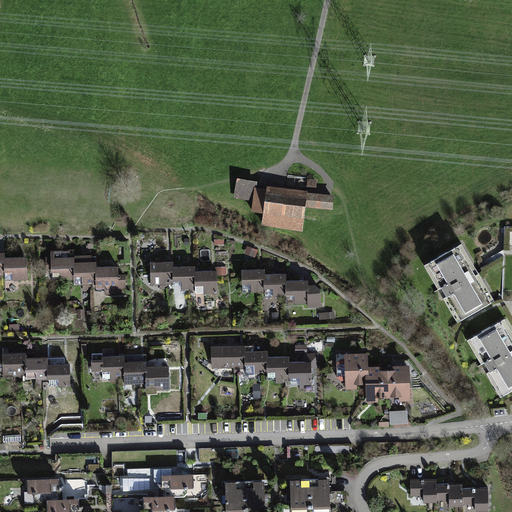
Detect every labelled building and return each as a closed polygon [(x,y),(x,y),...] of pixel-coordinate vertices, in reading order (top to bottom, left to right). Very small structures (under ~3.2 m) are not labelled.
[(258,181),(237,177),(234,198),(253,201),(251,211),(263,212),(262,225),(303,231),(305,207),(333,210),(334,195),(308,192),(308,190),(267,185),(267,188),(257,187),(258,181)] [(461,244),(424,265),(439,290),(442,288),(447,297),(443,298),(457,323),(495,301),(461,244)] [(258,250),(247,246),(244,253),(255,257),(258,250)] [(75,249),(50,250),(50,256),(45,256),(46,268),(43,268),(43,280),(61,279),(61,281),(70,281),(70,279),(74,279),(74,276),(82,276),(83,284),(96,284),(96,288),(105,288),(105,294),(120,294),(120,288),(127,288),(126,273),(119,273),(119,265),(97,266),(97,261),(92,261),(92,254),(75,255),(75,249)] [(5,251),(0,251),(0,275),(5,276),(5,281),(27,280),(26,257),(5,257),(5,251)] [(173,261),(150,262),(151,285),(160,285),(160,290),(169,289),(169,285),(174,285),(174,281),(181,281),(181,290),(195,289),(195,294),(217,293),(217,275),(217,271),(216,271),(195,271),(195,265),(173,266),(173,261)] [(226,267),(215,267),(216,271),(217,271),(217,275),(227,275),(226,267)] [(265,268),(241,269),(242,285),(250,284),(251,293),(262,293),(262,289),(272,289),(273,297),(285,297),(285,295),(295,295),(295,304),(308,303),(308,307),(321,307),(321,289),(314,284),(308,284),(308,279),(287,280),(286,273),(265,273),(265,268)] [(85,319),(85,309),(78,309),(78,308),(70,308),(70,314),(78,314),(78,319),(85,319)] [(279,312),(269,312),(270,321),(280,321),(279,312)] [(335,312),(319,313),(320,320),(336,318),(335,312)] [(511,331),(504,319),(467,340),(481,365),(485,363),(490,371),(486,373),(500,398),(511,391),(511,331)] [(246,344),(211,345),(211,369),(246,368),(246,365),(255,365),(255,374),(266,374),(266,372),(276,372),(276,384),(286,383),(286,380),(290,380),(290,379),(299,378),(299,389),(312,389),(311,368),(319,368),(318,353),(307,353),(303,353),(304,361),(290,362),(290,356),(268,356),(268,349),(246,350),(246,344)] [(307,344),(295,345),(295,354),(303,353),(307,353),(307,344)] [(2,355),(0,354),(0,371),(2,372),(2,378),(26,378),(26,372),(36,372),(37,383),(48,382),(48,379),(58,379),(58,387),(71,387),(70,363),(49,363),(48,356),(27,357),(26,346),(2,347),(2,355)] [(340,359),(337,363),(337,377),(341,381),(345,381),(346,389),(357,389),(357,384),(367,384),(367,402),(378,402),(378,398),(399,398),(399,402),(411,401),(410,365),(368,366),(368,352),(344,353),(345,359),(340,359)] [(102,358),(91,359),(91,372),(110,372),(110,383),(124,383),(124,385),(134,385),(134,388),(146,388),(146,390),(169,390),(169,365),(146,366),(146,361),(124,361),(124,355),(102,356),(102,358)] [(407,410),(389,411),(390,424),(408,423),(407,410)] [(178,411),(170,412),(170,420),(179,420),(178,411)] [(20,435),(3,436),(4,443),(21,441),(20,435)] [(129,475),(121,476),(122,491),(146,489),(144,468),(129,469),(129,475)] [(193,473),(161,475),(162,484),(158,484),(162,490),(163,490),(164,495),(175,494),(186,494),(188,492),(188,487),(194,487),(193,473)] [(59,477),(27,479),(28,492),(25,492),(25,504),(34,503),(33,497),(37,499),(47,499),(58,498),(58,493),(60,493),(63,486),(60,486),(59,477)] [(438,477),(410,478),(410,497),(423,497),(423,503),(437,502),(437,501),(450,500),(450,506),(463,506),(463,504),(475,504),(475,511),(489,511),(489,487),(463,488),(463,483),(438,483),(438,477)] [(329,478),(309,479),(310,509),(330,509),(329,478)] [(309,479),(290,480),(291,510),(310,509),(309,479)] [(246,481),(225,482),(225,511),(233,511),(246,511),(246,481)] [(264,481),(246,481),(246,511),(265,511),(264,481)] [(164,495),(142,495),(143,503),(139,503),(142,508),(143,508),(142,511),(169,511),(170,509),(175,509),(175,494),(164,495)] [(58,498),(47,499),(47,511),(80,511),(83,507),(79,507),(78,498),(58,498)]
